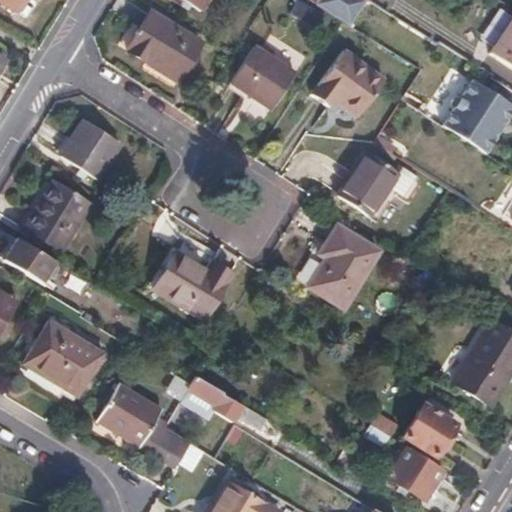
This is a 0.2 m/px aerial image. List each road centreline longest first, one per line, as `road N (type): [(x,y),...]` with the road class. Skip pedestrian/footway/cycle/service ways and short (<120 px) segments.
road 1 (residential): [(202,151),(283,202),(252,251),(171,200)]
road 2 (residential): [(59,60),(202,151)]
road 3 (residential): [(0,420),(97,480),(111,511)]
